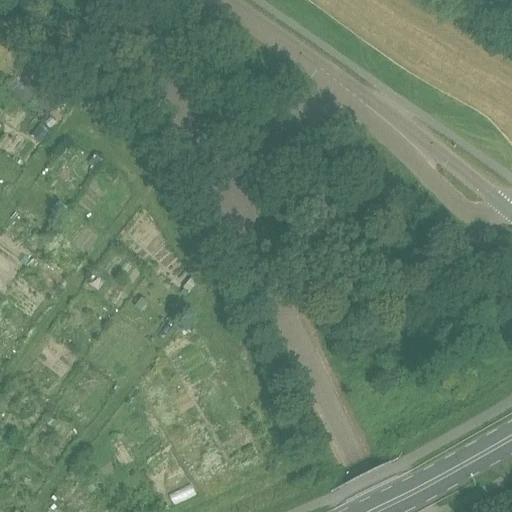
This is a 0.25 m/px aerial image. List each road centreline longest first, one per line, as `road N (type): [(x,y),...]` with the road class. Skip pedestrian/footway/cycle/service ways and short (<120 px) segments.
road 1 (tertiary): [(382,511),(230,220)]
road 2 (tertiary): [(230,220),(120,0)]
road 3 (tertiary): [(366,104),(464,214),(481,220),(511,210)]
road 4 (tertiary): [(230,220),(268,140),(312,114),(366,104)]
road 5 (tertiary): [(366,104),(214,0)]
road 6 (tertiary): [(511,207),(366,104)]
road 7 (primary): [(511,436),(367,511)]
